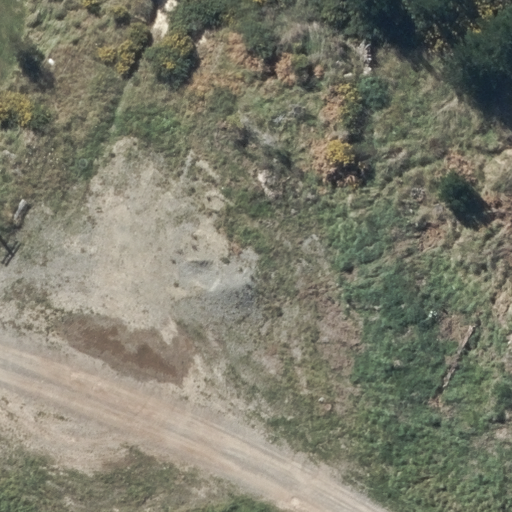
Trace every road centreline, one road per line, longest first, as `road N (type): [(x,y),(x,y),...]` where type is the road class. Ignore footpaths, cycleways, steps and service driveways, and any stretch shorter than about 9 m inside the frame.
road 1 (track): [(124,460),(273,0)]
road 2 (track): [(0,405),(259,511)]
road 3 (track): [(124,460),(0,499)]
